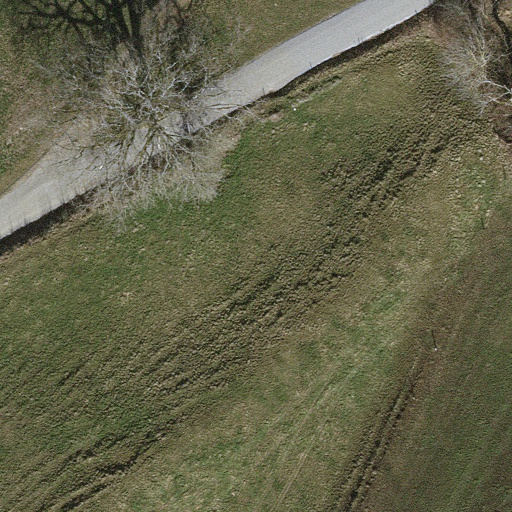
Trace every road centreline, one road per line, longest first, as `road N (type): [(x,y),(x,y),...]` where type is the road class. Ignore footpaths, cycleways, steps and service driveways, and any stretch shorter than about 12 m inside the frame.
road 1 (track): [(0,218),(413,0)]
road 2 (track): [(28,199),(175,0)]
